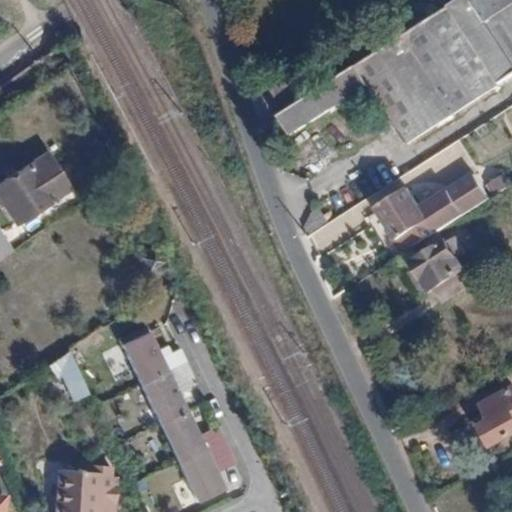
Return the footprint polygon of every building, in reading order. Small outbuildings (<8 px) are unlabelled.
[(460,0),(310,94),(281,112),(276,115),(287,133),(365,85),(403,146),(511,77),(511,0),(467,0),(460,0)] [(281,112),(310,94),(296,71),(267,89),(281,112)] [(511,106),(502,112),(511,131),(511,106)] [(443,162),(438,153),(428,159),(433,168),(443,162)] [(0,180),(0,202),(14,223),(52,198),(28,162),(0,180)] [(376,208),(405,253),(435,234),(488,200),(473,176),(418,211),(405,190),(376,208)] [(438,235),(412,251),(419,262),(412,266),(439,306),(473,284),(458,260),(464,256),(454,240),(444,245),(438,235)] [(152,249),(136,259),(146,273),(161,264),(152,249)] [(148,331),(119,344),(138,384),(184,362),(178,349),(171,352),(160,357),(157,350),(148,331)] [(167,345),(157,350),(160,357),(171,352),(167,345)] [(66,351),(46,360),(67,403),(87,393),(66,351)] [(173,384),(191,376),(184,362),(138,384),(157,422),(185,408),(173,384)] [(511,389),(485,404),(489,410),(495,419),(484,425),(494,444),(511,434),(511,389)] [(185,408),(157,422),(175,461),(221,439),(215,426),(198,434),(185,408)] [(495,419),(489,410),(479,416),(484,425),(495,419)] [(221,439),(175,461),(195,502),(223,488),(217,474),(234,466),(221,439)] [(94,511),(96,486),(107,487),(108,464),(83,463),(82,471),(59,469),(56,511),(94,511)] [(107,511),(110,487),(107,487),(96,486),(94,511),(107,511)]
